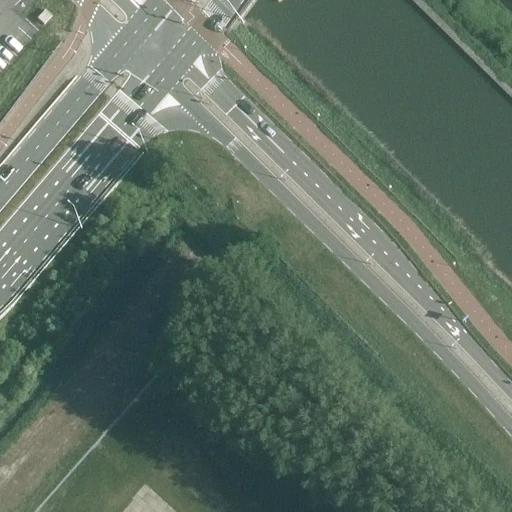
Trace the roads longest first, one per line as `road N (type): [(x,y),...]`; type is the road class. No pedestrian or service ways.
road 1 (tertiary): [(511,390),(178,62)]
road 2 (tertiary): [(207,123),(511,428)]
road 3 (secondary): [(0,270),(138,109)]
road 4 (secondary): [(127,43),(0,191)]
